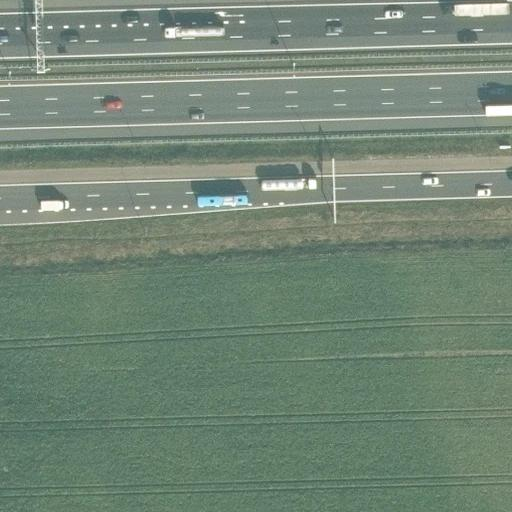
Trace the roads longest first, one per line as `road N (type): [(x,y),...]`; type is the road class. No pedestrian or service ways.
road 1 (motorway): [(511,28),(0,45)]
road 2 (trunk): [(0,200),(511,185)]
road 3 (motorway): [(0,111),(511,96)]
